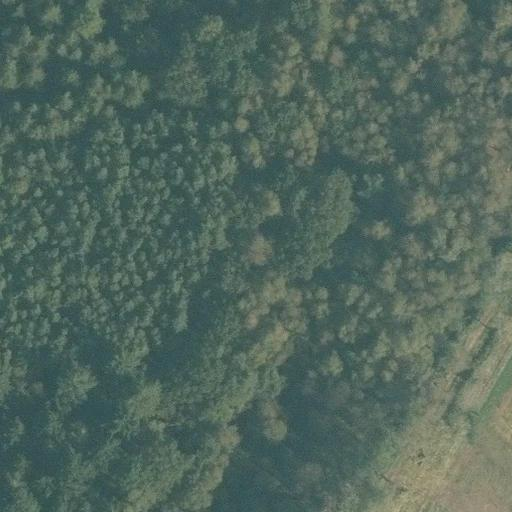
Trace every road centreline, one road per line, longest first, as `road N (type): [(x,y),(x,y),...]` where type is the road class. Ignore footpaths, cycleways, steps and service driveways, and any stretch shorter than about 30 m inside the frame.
road 1 (track): [(0,170),(138,131),(157,110),(159,87),(108,0)]
road 2 (track): [(511,293),(382,511)]
